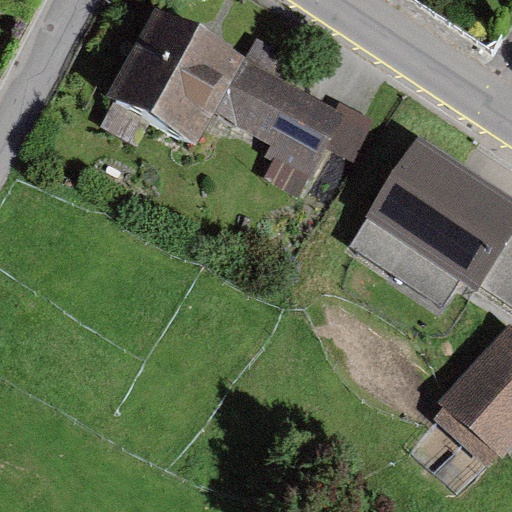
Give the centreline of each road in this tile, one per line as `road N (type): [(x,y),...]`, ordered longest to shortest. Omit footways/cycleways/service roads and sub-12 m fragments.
road 1 (tertiary): [(327,0),(511,123)]
road 2 (residential): [(93,0),(0,173)]
